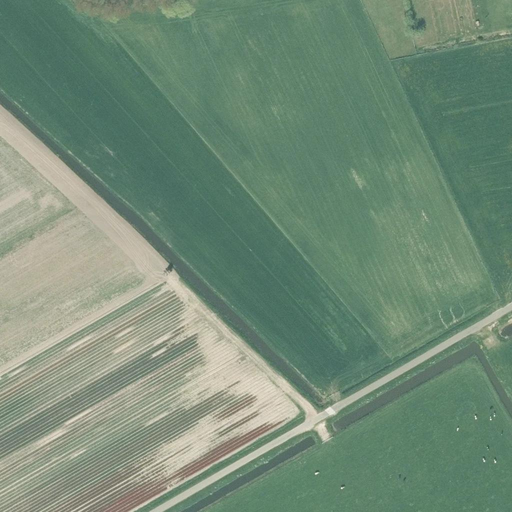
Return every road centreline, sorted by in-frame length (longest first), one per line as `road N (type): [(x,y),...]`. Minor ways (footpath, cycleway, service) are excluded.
road 1 (unclassified): [(156,511),(511,308)]
road 2 (track): [(88,192),(319,418)]
